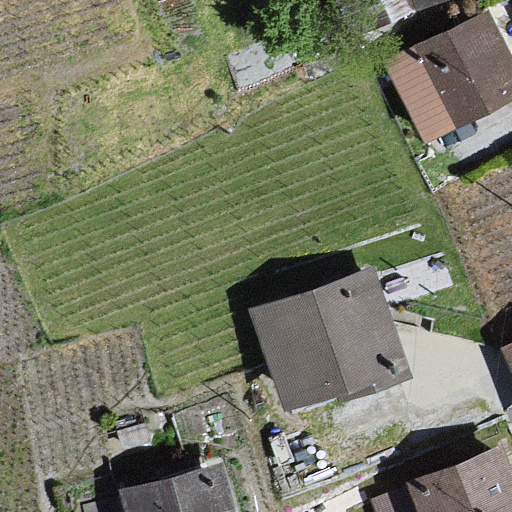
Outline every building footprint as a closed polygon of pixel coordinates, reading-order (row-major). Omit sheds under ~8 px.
[(345,0),(354,20),(398,0),(345,0)] [(511,80),(511,74),(478,8),(384,56),(420,127),(511,80)] [(396,380),(367,278),(252,310),(281,412),(396,380)] [(511,351),(485,363),(511,426),(511,351)] [(511,511),(511,500),(495,455),(373,500),(376,511),(511,511)] [(205,511),(198,478),(106,501),(108,511),(205,511)]
